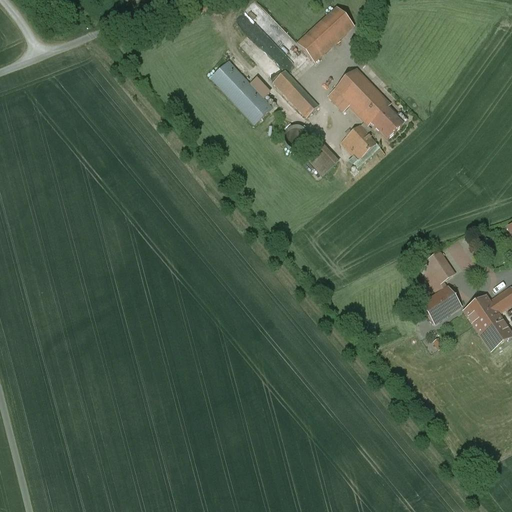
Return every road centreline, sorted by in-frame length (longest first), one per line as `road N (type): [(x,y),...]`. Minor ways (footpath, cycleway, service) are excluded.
road 1 (unclassified): [(189,0),(0,75)]
road 2 (unclassified): [(32,511),(0,391)]
